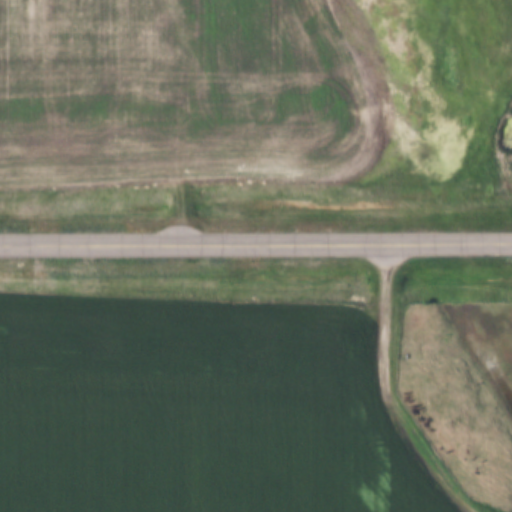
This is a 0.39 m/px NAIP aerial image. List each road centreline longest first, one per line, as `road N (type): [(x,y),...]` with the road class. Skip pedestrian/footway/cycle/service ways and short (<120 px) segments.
road 1 (residential): [(0,238),(511,236)]
road 2 (track): [(497,511),(463,487),(426,442),(391,379),(393,237)]
